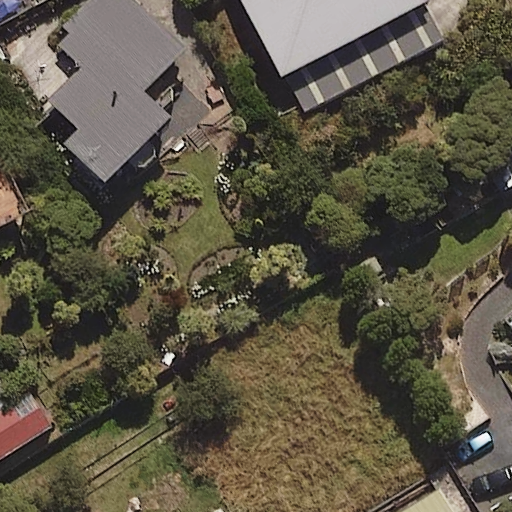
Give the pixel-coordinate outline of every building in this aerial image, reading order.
[(162,107),(176,93),(160,76),(183,54),(130,0),(89,0),(52,36),(81,67),(49,97),(81,130),(66,144),(105,183),(172,118),(162,107)] [(242,0),(302,114),(333,97),(445,38),(425,0),(242,0)] [(0,154),(0,226),(30,211),(0,154)] [(0,457),(0,458),(60,421),(34,378),(0,398),(0,457)] [(469,511),(450,480),(398,511),(469,511)]
